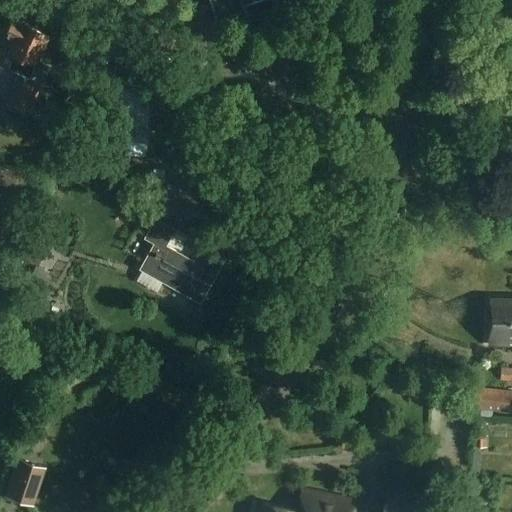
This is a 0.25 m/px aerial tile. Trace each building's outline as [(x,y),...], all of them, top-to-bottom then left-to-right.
[(209,0),(217,20),(245,11),(248,21),(251,20),(246,5),(259,0),(209,0)] [(50,35),(14,18),(5,36),(16,41),(10,54),(15,57),(10,68),(29,78),(50,35)] [(153,77),(112,75),(108,139),(148,141),(153,77)] [(40,86),(15,79),(7,105),(32,112),(40,86)] [(227,258),(156,218),(144,238),(154,243),(140,269),(201,303),(227,258)] [(16,289),(2,284),(0,290),(0,308),(8,311),(16,289)] [(511,299),(490,299),(489,345),(511,345),(511,299)] [(511,380),(511,367),(502,368),(502,380),(511,380)] [(511,389),(480,386),(478,408),(511,411),(511,389)] [(47,467),(16,458),(4,496),(35,506),(47,467)] [(443,511),(448,492),(389,480),(382,511),(443,511)] [(358,511),(361,502),(302,489),(297,510),(263,503),(261,511),(358,511)]
